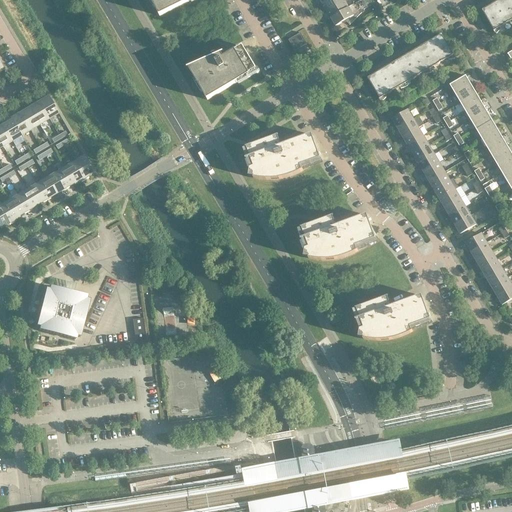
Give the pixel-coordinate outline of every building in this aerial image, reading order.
[(154,0),(155,0),(151,2),(151,3),(152,2),(159,17),(193,0),(154,0)] [(344,0),(343,0),(326,0),(322,3),(323,5),(324,8),(326,11),(344,0)] [(348,8),(344,0),(326,11),(327,13),(328,16),(329,15),(331,19),(349,8),(348,8)] [(372,5),(369,0),(361,0),(350,7),(355,15),(345,21),(349,26),(361,13),(360,12),(372,5)] [(511,20),(511,6),(508,0),(500,0),(482,11),(494,31),(505,25),(508,22),(509,23),(511,20)] [(336,27),(345,21),(355,15),(350,7),(348,8),(349,8),(331,19),(336,27)] [(300,33),(290,39),(288,40),(295,51),(307,44),(300,33)] [(441,35),(423,46),(417,50),(429,70),(439,64),(443,62),(454,56),(441,35)] [(224,53),(222,54),(218,56),(217,55),(215,54),(214,55),(213,55),(212,57),(212,58),(188,69),(188,70),(189,69),(196,81),(198,79),(201,85),(198,87),(199,87),(207,100),(257,71),(242,46),(233,50),(224,54),(224,53)] [(429,70),(417,50),(392,64),(404,85),(415,79),(415,78),(416,77),(418,76),(419,76),(429,70)] [(404,85),(392,64),(368,79),(380,99),(391,93),(390,93),(394,90),(394,91),(404,85)] [(450,85),(455,95),(471,85),(466,76),(450,85)] [(476,94),(471,85),(455,95),(460,103),(476,94)] [(481,103),(476,94),(460,103),(465,112),(481,103)] [(58,114),(48,96),(38,102),(49,120),(58,114)] [(49,120),(38,102),(29,107),(39,125),(49,120)] [(487,111),(481,103),(465,112),(471,121),(487,111)] [(39,125),(29,107),(20,113),(30,131),(39,125)] [(413,119),(408,110),(392,120),(397,129),(413,119)] [(492,120),(487,111),(471,121),(476,130),(492,120)] [(30,131),(20,113),(10,119),(11,120),(21,136),(30,131)] [(418,116),(413,119),(397,129),(403,138),(418,128),(424,125),(418,116)] [(21,136),(11,120),(2,125),(12,142),(21,136)] [(497,129),(492,120),(476,130),(481,139),(497,129)] [(12,142),(2,125),(0,126),(0,143),(2,147),(12,142)] [(424,137),(418,128),(403,138),(408,146),(424,137)] [(502,138),(497,129),(481,139),(486,147),(502,138)] [(313,137),(311,138),(283,149),(279,139),(280,139),(280,138),(251,149),(247,150),(247,151),(244,152),(248,161),(247,162),(247,163),(252,161),(255,170),(251,171),(250,179),(256,180),(256,181),(255,181),(262,182),(264,182),(266,183),(269,183),(272,183),(274,183),(279,182),(284,181),(289,180),(293,179),(296,178),(300,176),(304,173),(303,174),(303,172),(322,162),(320,157),(321,157),(322,157),(317,149),(313,137)] [(429,146),(424,137),(408,146),(413,155),(429,146)] [(508,147),(502,138),(486,147),(492,156),(508,147)] [(434,154),(429,146),(413,155),(418,164),(434,154)] [(511,155),(511,154),(508,147),(492,156),(497,165),(511,155)] [(439,163),(434,154),(418,164),(423,173),(439,163)] [(511,167),(511,155),(497,165),(502,174),(511,167)] [(94,174),(83,156),(74,162),(84,179),(94,174)] [(84,179),(74,162),(64,167),(74,184),(74,185),(84,179)] [(445,172),(439,163),(423,173),(429,182),(445,172)] [(74,184),(64,167),(55,173),(65,189),(74,184)] [(511,179),(511,167),(502,174),(507,183),(511,179)] [(450,181),(445,172),(429,182),(434,190),(450,181)] [(65,189),(55,173),(46,178),(56,195),(65,189)] [(56,195),(46,178),(36,184),(46,200),(56,195)] [(453,179),(450,181),(434,190),(439,199),(455,190),(458,188),(453,179)] [(46,200),(36,184),(27,189),(37,206),(46,200)] [(37,206),(27,189),(18,195),(28,211),(37,206)] [(460,199),(455,190),(439,199),(444,208),(460,199)] [(28,211),(18,195),(9,200),(18,217),(19,216),(28,211)] [(465,207),(460,199),(444,208),(449,217),(465,207)] [(18,217),(9,200),(0,205),(0,206),(10,223),(20,218),(19,216),(18,217)] [(10,223),(0,206),(0,228),(0,229),(10,223)] [(471,216),(465,207),(449,217),(455,226),(471,216)] [(368,215),(366,216),(346,223),(337,227),(334,217),(335,217),(334,216),(322,221),(316,223),(301,228),(302,229),(299,230),(302,239),(301,240),(302,241),(306,239),(310,248),(306,249),(305,257),(310,258),(310,259),(309,259),(317,260),(319,260),(321,261),(324,261),(326,261),(328,261),(331,261),(334,260),(336,260),(339,259),(343,258),(348,257),(351,255),(355,254),(359,251),(358,252),(357,250),(360,249),(377,240),(375,235),(376,235),(372,227),(368,215)] [(476,225),(471,216),(455,226),(460,235),(476,225)] [(487,243),(481,234),(465,243),(471,253),(487,243)] [(492,252),(487,243),(471,253),(476,261),(492,252)] [(497,261),(492,252),(476,261),(481,270),(497,261)] [(502,269),(497,261),(481,270),(486,279),(502,269)] [(507,278),(502,269),(486,279),(492,288),(507,278)] [(511,287),(511,285),(507,278),(492,288),(497,296),(511,287)] [(62,291),(59,290),(55,289),(50,288),(50,291),(47,290),(40,314),(40,317),(37,326),(40,327),(40,330),(61,336),(76,340),(77,336),(80,337),(89,301),(86,300),(87,297),(75,294),(76,290),(73,289),(72,291),(66,289),(67,287),(63,287),(62,291)] [(511,287),(497,296),(502,306),(507,303),(508,304),(511,301),(511,287)] [(421,296),(420,297),(391,307),(388,298),(388,297),(370,304),(367,305),(355,309),(356,310),(353,311),(356,320),(355,320),(356,322),(360,320),(363,329),(360,330),(359,338),(364,339),(364,340),(363,339),(363,340),(370,341),(375,341),(377,342),(380,342),(383,341),(385,341),(388,341),(393,340),(396,339),(400,338),(404,337),(406,335),(409,334),(413,332),(412,332),(411,331),(430,321),(429,316),(430,316),(426,307),(421,296)] [(147,340),(144,318),(133,320),(136,341),(147,340)] [(320,472),(298,476),(302,494),(323,490),(320,472)]
